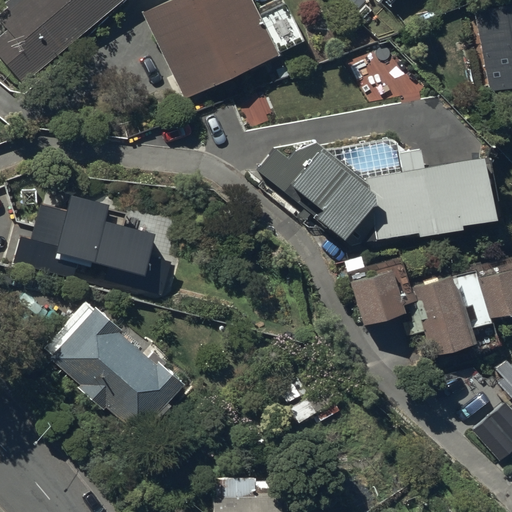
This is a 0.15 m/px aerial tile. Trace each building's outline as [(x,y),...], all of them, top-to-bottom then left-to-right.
[(0,55),(22,81),(115,0),(3,0),(3,1),(7,6),(0,11),(0,20),(6,28),(0,33),(0,55)] [(251,0),(159,0),(141,9),(184,96),(269,54),(271,58),(281,53),(278,48),(301,37),(282,0),(277,0),(257,10),(251,0)] [(511,0),(472,9),(488,91),(511,86),(511,0)] [(361,175),(313,140),(293,148),(287,156),(273,145),(255,168),(284,190),(288,183),(318,206),(312,214),(349,242),(416,229),(416,232),(459,223),(459,219),(491,213),(479,152),(361,175)] [(42,168),(1,180),(5,196),(47,185),(42,168)] [(19,233),(13,259),(161,293),(171,252),(147,247),(153,219),(124,213),(126,205),(102,200),(104,193),(66,184),(62,204),(38,199),(29,235),(19,233)] [(511,254),(449,274),(447,268),(408,280),(399,252),(344,270),(361,322),(409,307),(412,317),(405,319),(409,332),(423,328),(431,352),(451,346),(454,356),(497,342),(488,314),(511,306),(511,254)] [(136,433),(181,380),(156,358),(154,360),(116,328),(119,325),(93,303),(48,356),(80,382),(76,387),(102,409),(105,406),(136,433)] [(511,348),(493,366),(501,375),(494,381),(507,394),(471,427),(500,459),(511,447),(511,348)] [(308,395),(295,373),(281,381),(295,402),(286,408),(295,424),(315,412),(320,421),(338,409),(332,399),(340,395),(331,381),(308,395)] [(180,491),(164,465),(146,476),(163,502),(180,491)] [(277,511),(277,478),(252,478),(252,475),(210,475),(211,511),(277,511)]
